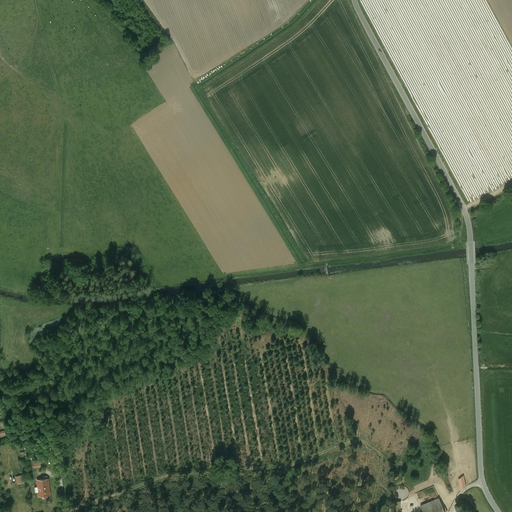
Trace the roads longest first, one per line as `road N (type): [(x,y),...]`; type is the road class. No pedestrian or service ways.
road 1 (unclassified): [(354,0),(468,213),(481,461),(501,511)]
road 2 (unclassified): [(63,511),(53,429),(10,436)]
